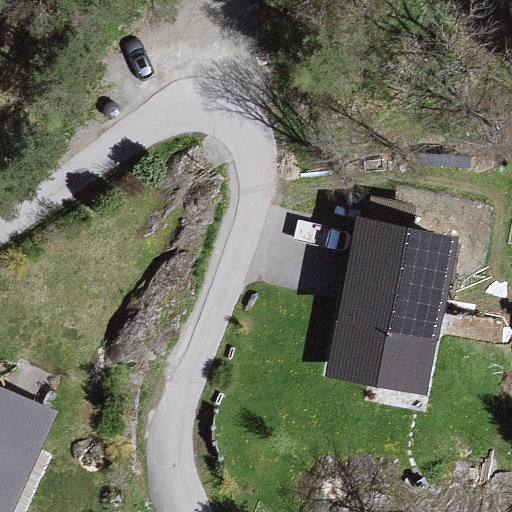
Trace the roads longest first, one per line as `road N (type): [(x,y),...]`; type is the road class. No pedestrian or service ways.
road 1 (residential): [(190,511),(177,460),(180,414),(248,230),(256,168),(247,139),(226,115),(204,108),(156,121)]
road 2 (residential): [(0,229),(156,121)]
